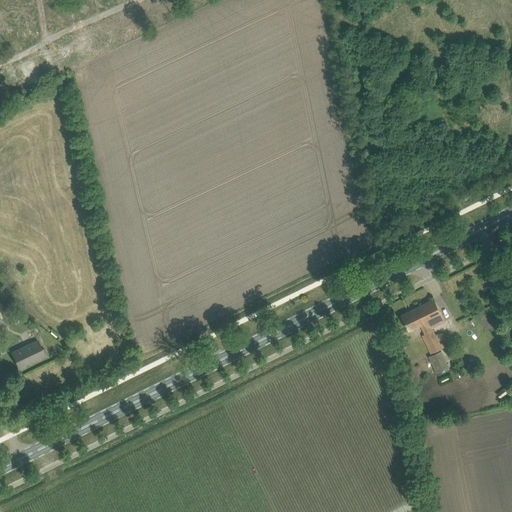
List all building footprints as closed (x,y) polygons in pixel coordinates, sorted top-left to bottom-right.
[(110,16),(103,19),(113,41),(120,38),(110,16)] [(103,19),(97,22),(107,44),(113,41),(103,19)] [(75,33),(68,36),(79,58),(85,55),(75,33)] [(68,36),(62,39),(72,61),(79,58),(68,36)] [(40,51),(34,54),(44,76),(51,73),(40,51)] [(34,54),(27,57),(37,79),(44,76),(34,54)] [(6,68),(0,70),(0,72),(9,93),(16,90),(6,68)] [(0,72),(0,90),(3,96),(9,93),(0,72)] [(425,334),(422,335),(431,353),(445,347),(438,334),(436,335),(432,328),(445,321),(435,299),(401,315),(409,331),(421,325),(425,334)] [(0,337),(5,327),(9,325),(0,305),(0,337)] [(37,340),(20,348),(11,353),(19,368),(44,355),(37,340)] [(450,368),(442,351),(428,357),(436,374),(450,368)] [(417,389),(409,390),(411,403),(419,402),(418,398),(417,398),(416,395),(418,395),(417,389)]
